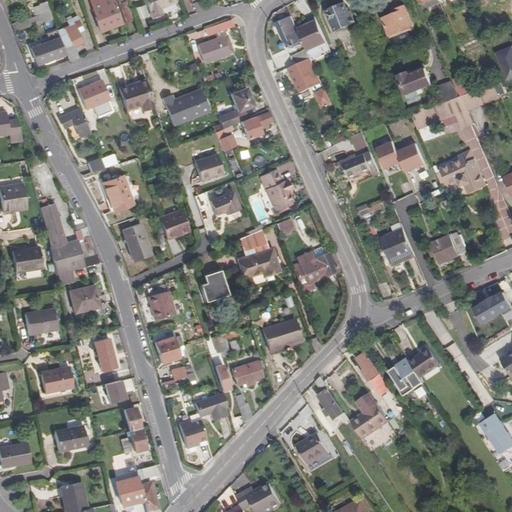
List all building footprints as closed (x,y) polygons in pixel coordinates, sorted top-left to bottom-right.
[(112,0),(88,0),(95,18),(94,19),(99,34),(122,25),(112,0)] [(138,26),(127,0),(117,0),(129,29),(138,26)] [(176,3),(174,0),(144,0),(153,19),(164,14),(162,10),(175,4),(176,3)] [(175,4),(162,10),(164,14),(177,8),(175,4)] [(355,24),(351,13),(349,14),(345,4),(327,11),(335,32),(355,24)] [(136,7),(139,19),(146,17),(143,5),(136,7)] [(391,37),(414,27),(406,5),(392,10),(393,15),(384,19),(391,37)] [(40,19),(47,16),(44,8),(37,11),(40,19)] [(47,16),(40,19),(9,30),(13,39),(52,24),(49,16),(47,16)] [(305,43),(298,29),(292,16),(277,23),(285,41),(292,38),(296,46),(296,47),(305,43)] [(232,20),(218,24),(220,31),(234,27),(232,20)] [(312,58),(313,61),(333,52),(318,20),(298,29),(305,43),(308,49),(312,58)] [(63,27),(72,47),(82,43),(72,22),(63,27)] [(72,47),(63,27),(57,29),(68,62),(76,59),(72,47)] [(63,56),(54,30),(46,33),(49,42),(31,48),(37,65),(63,56)] [(214,39),(221,56),(231,53),(224,35),(214,39)] [(289,49),(296,46),(292,38),(285,41),(289,49)] [(221,56),(214,39),(199,45),(203,56),(209,54),(211,60),(221,56)] [(312,58),(308,49),(292,57),(296,65),(311,59),(312,58)] [(317,72),(311,59),(296,65),(290,68),(299,84),(298,85),(300,89),(318,81),(314,73),(317,72)] [(187,65),(189,73),(197,70),(195,63),(187,65)] [(409,73),(399,77),(406,95),(433,84),(426,69),(410,75),(409,73)] [(119,90),(127,112),(141,108),(143,114),(156,109),(151,94),(147,80),(119,90)] [(445,103),(462,97),(455,80),(438,86),(445,103)] [(85,89),(78,91),(86,110),(94,107),(109,102),(101,82),(85,87),(85,89)] [(462,97),(468,111),(468,112),(502,98),(496,84),(479,91),(462,97)] [(235,93),(245,120),(248,119),(245,109),(254,106),(247,88),(235,93)] [(315,94),(323,110),(334,105),(325,89),(315,94)] [(174,126),(210,112),(201,90),(174,101),(172,96),(163,99),(174,126)] [(245,120),(235,93),(232,94),(239,110),(218,118),(223,130),(245,120)] [(420,132),(468,111),(462,97),(414,119),(420,132)] [(93,137),(83,113),(61,122),(65,132),(76,128),(81,141),(93,137)] [(273,122),(269,113),(243,122),(249,139),(261,136),(259,130),(266,128),(265,125),(273,122)] [(5,126),(5,122),(3,114),(0,114),(0,136),(7,136),(8,144),(21,142),(16,124),(5,126)] [(369,147),(363,132),(351,138),(354,145),(356,143),(360,151),(369,147)] [(234,144),(230,135),(219,141),(222,149),(234,144)] [(385,170),(403,164),(406,174),(427,166),(420,143),(397,150),(394,141),(378,147),(385,170)] [(167,150),(158,153),(162,163),(170,160),(167,150)] [(470,164),(476,161),(472,151),(459,156),(461,161),(468,159),(470,164)] [(373,174),(376,181),(383,178),(372,153),(359,158),(367,176),(373,174)] [(211,158),(218,177),(224,175),(218,155),(211,158)] [(218,177),(211,158),(195,163),(201,182),(209,179),(209,177),(215,175),(216,177),(218,177)] [(367,176),(359,158),(345,164),(352,183),(367,176)] [(468,159),(461,161),(443,169),(451,187),(460,182),(463,188),(467,187),(471,193),(487,186),(476,161),(470,164),(468,159)] [(105,169),(101,160),(88,165),(91,174),(105,169)] [(275,171),(259,178),(275,213),(276,212),(289,207),(291,206),(285,192),(292,189),(287,181),(281,184),(275,171)] [(132,206),(123,178),(103,185),(112,213),(132,206)] [(0,198),(2,212),(27,209),(23,185),(0,188),(0,198)] [(225,196),(231,215),(240,211),(233,193),(225,196)] [(231,215),(225,196),(210,203),(215,217),(225,214),(226,217),(231,215)] [(48,240),(60,237),(52,206),(43,208),(46,222),(43,223),(48,240)] [(0,212),(0,224),(10,224),(9,212),(0,212)] [(70,215),(74,231),(85,228),(76,213),(70,215)] [(191,238),(183,215),(160,224),(169,247),(191,238)] [(373,215),(366,217),(370,228),(377,225),(373,215)] [(291,217),(277,222),(282,236),(296,231),(291,217)] [(140,248),(132,250),(136,263),(153,257),(142,225),(125,230),(127,238),(130,245),(131,248),(139,246),(140,248)] [(74,231),(80,252),(91,249),(85,228),(74,231)] [(392,233),(404,261),(416,256),(404,228),(392,233)] [(264,276),(272,274),(280,271),(277,261),(275,261),(274,258),(276,257),(273,248),(269,250),(262,229),(249,235),(240,238),(245,257),(238,259),(245,279),(255,276),(254,274),(262,272),(264,276)] [(404,261),(392,233),(382,237),(393,265),(404,261)] [(458,233),(432,244),(441,263),(467,253),(458,233)] [(80,252),(81,259),(95,255),(93,248),(91,249),(80,252)] [(41,269),(38,249),(11,253),(15,274),(41,269)] [(341,272),(337,262),(334,263),(330,253),(316,258),(313,251),(306,254),(308,259),(300,262),(292,265),(303,293),(317,287),(315,282),(341,272)] [(81,259),(84,267),(98,263),(95,255),(81,259)] [(205,283),(199,285),(205,303),(229,296),(220,269),(202,275),(205,283)] [(58,287),(74,283),(70,271),(55,276),(58,287)] [(101,318),(98,308),(88,311),(87,307),(97,304),(93,285),(68,292),(74,318),(80,318),(84,318),(90,316),(93,315),(95,319),(101,318)] [(510,328),(511,326),(511,302),(506,291),(474,308),(485,327),(504,316),(510,328)] [(170,292),(148,298),(155,321),(176,315),(170,292)] [(53,309),(23,315),(27,334),(58,328),(53,309)] [(283,349),(303,342),(296,320),(264,330),(272,356),(284,352),(283,349)] [(397,331),(403,343),(409,340),(403,328),(397,331)] [(236,355),(231,338),(238,336),(237,331),(216,338),(223,359),(236,355)] [(178,333),(173,334),(175,340),(178,349),(183,347),(178,333)] [(100,373),(117,369),(110,338),(94,341),(100,373)] [(181,362),(178,349),(175,340),(156,347),(162,367),(181,362)] [(283,349),(284,352),(304,346),(303,342),(283,349)] [(426,355),(425,355),(436,371),(444,365),(431,347),(424,351),(426,355)] [(511,353),(503,359),(511,372),(511,353)] [(367,355),(359,360),(365,370),(363,372),(371,383),(381,376),(367,355)] [(436,371),(425,355),(421,358),(420,358),(412,363),(423,380),(436,371)] [(400,369),(411,362),(409,359),(398,367),(399,368),(400,369)] [(511,372),(503,359),(501,361),(511,378),(511,372)] [(246,382),(254,379),(263,377),(258,362),(232,369),(237,385),(246,382)] [(423,380),(412,363),(411,362),(400,369),(399,368),(391,373),(399,385),(398,386),(406,398),(426,385),(423,380)] [(223,387),(229,385),(223,364),(217,365),(223,387)] [(69,366),(40,372),(46,394),(75,389),(69,366)] [(194,374),(192,368),(184,370),(186,376),(194,374)] [(9,372),(0,373),(0,403),(4,403),(2,393),(12,391),(9,372)] [(197,383),(195,375),(188,377),(190,384),(191,385),(197,383)] [(341,416),(345,414),(329,391),(330,390),(322,378),(317,383),(325,393),(320,396),(329,409),(332,415),(336,420),(341,416)] [(190,387),(187,380),(179,383),(181,389),(190,387)] [(120,381),(113,383),(118,403),(126,401),(120,381)] [(416,391),(421,399),(429,395),(424,387),(416,391)] [(238,406),(245,404),(242,395),(236,397),(238,406)] [(362,416),(373,433),(389,422),(371,395),(364,399),(369,402),(364,406),(359,403),(366,414),(362,416)] [(200,411),(198,405),(196,405),(200,420),(212,417),(214,424),(228,420),(226,413),(229,411),(224,396),(205,402),(207,409),(200,411)] [(207,409),(205,402),(198,405),(200,411),(207,409)] [(245,404),(238,406),(243,421),(252,419),(247,403),(245,404)] [(129,432),(140,429),(134,408),(124,411),(129,432)] [(345,414),(341,416),(346,423),(351,420),(346,413),(345,414)] [(491,420),(511,451),(511,450),(511,435),(498,415),(491,420)] [(373,433),(362,416),(352,423),(363,439),(373,433)] [(511,451),(491,420),(483,426),(503,456),(511,451)] [(208,442),(202,424),(192,427),(191,424),(180,428),(187,451),(196,449),(195,447),(208,442)] [(82,428),(53,433),(57,453),(86,447),(82,428)] [(145,449),(140,429),(129,432),(134,452),(145,449)] [(319,429),(297,441),(307,459),(329,447),(319,429)] [(125,455),(131,453),(128,439),(122,441),(125,455)] [(31,463),(27,444),(0,449),(0,463),(1,469),(31,463)] [(142,457),(135,458),(137,468),(144,466),(142,457)] [(136,471),(137,477),(143,500),(145,511),(157,511),(149,482),(145,483),(143,478),(155,475),(153,467),(136,471)] [(143,500),(137,477),(115,483),(121,506),(143,500)] [(241,503),(245,509),(253,504),(257,511),(260,511),(281,501),(270,481),(255,489),(252,485),(237,494),(241,503)] [(74,511),(84,510),(80,483),(59,487),(63,511),(74,511)] [(368,511),(362,501),(341,511),(368,511)] [(246,511),(245,509),(241,503),(225,511),(246,511)]
